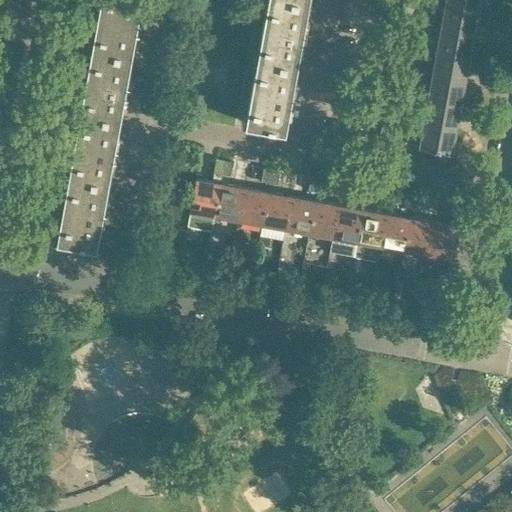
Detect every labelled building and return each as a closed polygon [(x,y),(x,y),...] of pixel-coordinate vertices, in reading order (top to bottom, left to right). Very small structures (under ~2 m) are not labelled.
[(99,0),(91,48),(133,56),(143,0),(99,0)] [(301,27),(305,1),(302,0),(266,0),(257,57),(294,64),(299,38),(302,39),(302,38),(299,37),(300,28),(304,28),(304,27),(301,27)] [(444,0),(444,2),(479,9),(480,0),(444,0)] [(444,2),(440,26),(472,32),(473,24),(476,25),(479,9),(444,2)] [(440,26),(435,50),(471,56),(474,41),(470,40),(472,32),(440,26)] [(396,43),(410,46),(412,36),(398,33),(396,43)] [(410,46),(396,43),(394,53),(408,55),(410,46)] [(79,112),(122,120),(133,56),(91,48),(79,112)] [(435,50),(431,74),(463,79),(464,71),(468,72),(471,56),(435,50)] [(289,90),(294,64),(257,57),(245,120),(241,120),(240,121),(282,128),(287,101),(290,102),(290,101),(287,100),(289,91),(292,91),(292,90),(289,90)] [(431,74),(427,97),(462,104),(465,88),(461,87),(463,79),(431,74)] [(387,90),(402,93),(403,83),(389,80),(387,90)] [(387,90),(386,100),(397,102),(400,102),(402,93),(387,90)] [(427,97),(422,121),(454,127),(456,118),(459,119),(462,104),(427,97)] [(386,100),(383,114),(391,116),(394,116),(397,102),(386,100)] [(68,176),(110,183),(122,120),(79,112),(68,176)] [(383,114),(380,128),(388,130),(391,116),(383,114)] [(408,119),(404,142),(451,151),(451,150),(453,150),(456,136),(456,135),(453,135),(454,127),(422,121),(408,119)] [(388,130),(380,128),(379,138),(393,141),(395,131),(388,130)] [(213,172),(221,173),(223,159),(215,158),(213,172)] [(229,175),(232,161),(223,159),(221,173),(229,175)] [(260,180),(268,182),(270,168),(262,166),(260,180)] [(276,183),(279,169),(270,168),(268,182),(276,183)] [(195,177),(187,225),(211,229),(214,214),(219,181),(221,173),(213,172),(211,180),(195,177)] [(307,189),(315,191),(318,176),(310,175),(307,189)] [(52,239),(98,247),(110,183),(68,176),(56,238),(52,238),(52,239)] [(324,192),(326,178),(318,176),(315,191),(324,192)] [(219,181),(214,214),(237,218),(243,185),(219,181)] [(354,198),(362,199),(365,185),(357,183),(354,198)] [(243,185),(237,218),(261,223),(267,190),(243,185)] [(373,186),(365,185),(362,199),(371,201),(373,186)] [(267,190),(261,223),(284,227),(290,194),(267,190)] [(402,206),(410,208),(413,194),(404,192),(402,206)] [(290,194),(284,227),(308,231),(314,198),(290,194)] [(421,195),(413,194),(410,208),(418,209),(421,195)] [(332,236),(338,203),(314,198),(308,231),(332,236)] [(449,215),(458,217),(460,202),(451,201),(449,215)] [(353,255),(362,207),(338,203),(332,236),(329,251),(353,255)] [(385,211),(362,207),(353,255),(376,259),(379,244),(385,211)] [(385,211),(379,244),(403,249),(409,216),(385,211)] [(409,216),(403,249),(427,253),(433,220),(409,216)] [(457,224),(433,220),(427,253),(450,258),(450,257),(457,224)] [(179,263),(177,276),(185,278),(187,278),(189,265),(179,263)] [(260,281),(258,291),(272,294),(274,283),(260,281)]
